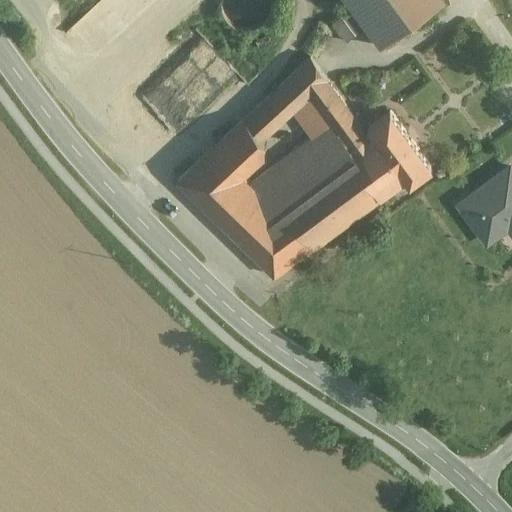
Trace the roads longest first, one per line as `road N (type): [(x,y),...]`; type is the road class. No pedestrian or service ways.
road 1 (tertiary): [(0,50),(141,223),(251,330),(472,478),(498,511)]
road 2 (track): [(330,54),(394,57),(480,3)]
